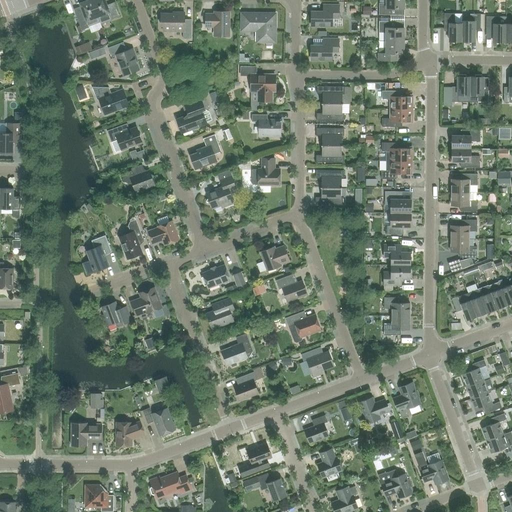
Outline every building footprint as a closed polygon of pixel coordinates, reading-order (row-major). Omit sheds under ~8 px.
[(100,22),(91,0),(89,0),(80,4),(84,14),(76,17),(81,30),(89,27),(100,22)] [(104,0),(91,0),(100,22),(100,24),(119,16),(114,2),(107,5),(104,0)] [(404,9),(403,0),(386,0),(386,3),(379,3),(379,15),(390,15),(390,9),(404,9)] [(325,12),(311,12),(311,26),(332,27),(332,18),(338,18),(339,5),(325,5),(325,12)] [(183,39),(191,39),(191,20),(184,19),(184,13),(177,13),(177,14),(161,14),(161,26),(163,26),(163,31),(183,31),(183,39)] [(228,37),(228,32),(228,13),(215,13),(215,15),(207,15),(207,26),(215,26),(215,37),(228,37)] [(275,39),(275,14),(241,13),(241,31),(258,31),(258,39),(261,42),(272,42),(275,39)] [(454,14),(448,14),(444,14),(444,29),(449,29),(449,41),(462,42),(462,24),(454,23),(454,14)] [(462,24),(462,42),(474,42),(474,28),(480,28),(480,14),(470,14),(470,21),(462,21),(462,24)] [(506,42),(506,24),(506,17),(486,17),(486,29),(493,29),(493,42),(506,42)] [(403,28),(390,28),(390,21),(379,21),(379,33),(386,33),(386,41),(403,41),(403,28)] [(325,46),(311,46),(311,60),(331,60),(332,52),(338,52),(338,39),(325,39),(325,46)] [(403,54),(403,41),(386,41),(386,49),(378,49),(378,60),(397,60),(397,54),(403,54)] [(135,57),(132,49),(127,51),(123,42),(108,48),(111,57),(116,55),(124,76),(139,70),(134,57),(135,57)] [(275,91),(275,75),(256,75),(256,67),(241,67),(241,76),(252,76),(251,91),(258,91),(258,101),(271,101),(272,91),(275,91)] [(470,77),(458,77),(457,89),(452,89),(452,102),(470,102),(470,77)] [(483,77),(470,77),(470,102),(488,102),(488,90),(483,90),(483,77)] [(344,94),(344,87),(317,86),(316,93),(322,94),(322,103),(342,104),(342,94),(344,94)] [(129,106),(123,90),(111,94),(109,88),(92,87),(97,100),(99,99),(105,115),(129,106)] [(390,109),(412,109),(412,97),(397,97),(397,91),(382,91),(382,99),(390,99),(390,109)] [(188,115),(176,119),(182,134),(207,124),(206,122),(212,120),(209,111),(205,110),(209,108),(205,97),(201,99),(184,105),(188,115)] [(342,113),(342,104),(322,103),(322,113),(316,113),(316,120),(344,121),(344,113),(342,113)] [(411,122),(412,109),(390,109),(390,119),(382,119),(382,127),(397,127),(397,121),(411,122)] [(259,135),(280,135),(280,122),(267,121),(267,115),(252,115),(252,122),(259,122),(259,135)] [(0,133),(0,152),(13,153),(13,141),(20,141),(20,124),(7,123),(7,133),(0,133)] [(117,140),(121,150),(142,142),(137,127),(116,135),(114,129),(107,131),(111,142),(117,140)] [(344,129),(326,128),(316,128),(316,135),(322,135),(322,145),(341,146),(341,136),(344,136),(344,129)] [(222,131),(226,141),(234,138),(230,129),(222,131)] [(451,149),(471,149),(471,141),(480,141),(480,130),(465,130),(465,136),(452,136),(451,149)] [(201,151),(190,155),(195,170),(217,162),(214,154),(221,152),(214,135),(203,139),(206,147),(200,149),(201,151)] [(396,143),(381,143),(381,151),(386,151),(386,161),(411,161),(411,149),(396,149),(396,143)] [(341,155),(341,146),(322,145),(322,155),(316,155),(316,162),(343,163),(343,155),(341,155)] [(470,156),(471,149),(451,149),(451,162),(464,162),(464,168),(479,168),(479,156),(470,156)] [(252,169),(252,185),(258,185),(279,185),(280,170),(274,170),(274,159),(262,158),(262,169),(258,169),(252,169)] [(386,171),(381,171),(381,179),(396,179),(396,173),(411,174),(411,161),(386,161),(386,171)] [(136,192),(154,185),(153,181),(155,176),(150,174),(149,171),(145,172),(142,165),(131,169),(132,171),(122,174),(124,182),(128,184),(132,182),(136,192)] [(239,168),(244,175),(249,172),(244,165),(239,168)] [(343,170),(326,170),(316,170),(316,177),(321,177),(321,187),(341,188),(341,178),(343,178),(343,170)] [(510,172),(497,172),(497,184),(510,184),(510,172)] [(451,193),(469,193),(469,185),(477,185),(477,174),(463,174),(463,180),(451,180),(451,193)] [(221,204),(222,208),(234,203),(229,191),(236,188),(231,176),(220,181),(222,187),(206,193),(209,201),(208,203),(213,206),(213,207),(221,204)] [(341,197),(341,188),(321,187),(321,197),(315,197),(315,204),(343,205),(343,197),(341,197)] [(1,189),(1,209),(12,209),(12,217),(19,217),(20,201),(13,201),(13,189),(1,189)] [(486,190),(486,204),(496,205),(496,190),(486,190)] [(391,213),(411,213),(411,200),(400,200),(400,192),(385,192),(385,204),(391,204),(391,213)] [(469,200),(469,193),(451,193),(451,206),(463,206),(463,211),(477,212),(477,200),(469,200)] [(410,227),(411,213),(391,213),(390,226),(387,226),(387,234),(403,235),(403,227),(410,227)] [(119,237),(127,259),(142,254),(137,241),(143,238),(136,219),(130,222),(128,226),(130,233),(119,237)] [(451,239),(468,239),(469,231),(477,232),(477,220),(463,220),(463,226),(451,226),(451,239)] [(163,240),(164,245),(179,240),(172,221),(157,226),(158,228),(148,232),(153,244),(163,240)] [(83,264),(87,274),(109,266),(104,252),(111,250),(105,235),(91,241),(94,249),(87,251),(90,261),(83,264)] [(468,246),(468,239),(451,239),(450,252),(462,252),(462,258),(476,258),(476,246),(468,246)] [(391,265),(410,265),(410,252),(401,252),(401,245),(384,245),(384,258),(391,258),(391,265)] [(281,264),(289,261),(283,246),(275,249),(274,247),(260,252),(267,271),(281,265),(281,264)] [(4,263),(0,262),(0,288),(13,289),(13,269),(4,268),(4,263)] [(410,278),(410,265),(391,265),(391,272),(384,272),(383,285),(400,285),(400,278),(410,278)] [(208,288),(230,280),(224,266),(203,274),(208,288)] [(478,266),(470,269),(472,274),(480,271),(478,266)] [(237,286),(245,284),(241,272),(233,275),(237,286)] [(282,288),(287,302),(307,294),(302,281),(297,282),(294,274),(275,281),(279,290),(282,288)] [(511,303),(511,288),(511,285),(505,287),(502,280),(498,281),(498,282),(507,305),(511,303)] [(497,309),(507,305),(498,282),(488,286),(497,309)] [(497,309),(488,286),(488,285),(477,289),(487,313),(497,309)] [(161,308),(154,288),(139,293),(141,298),(131,302),(135,315),(146,311),(147,313),(161,308)] [(476,317),(487,313),(477,289),(467,293),(476,317)] [(466,321),(476,317),(467,293),(451,299),(456,312),(462,310),(466,321)] [(392,316),(410,316),(410,303),(398,303),(398,297),(384,297),(384,309),(392,309),(392,316)] [(214,311),(206,314),(212,329),(233,321),(229,312),(234,310),(229,298),(212,304),(214,311)] [(118,310),(115,302),(102,307),(105,315),(102,315),(106,326),(115,322),(117,326),(131,321),(126,307),(118,310)] [(301,337),(320,329),(315,315),(301,320),(299,314),(286,319),(289,328),(290,328),(294,341),(297,342),(300,341),(301,339),(301,337)] [(409,329),(410,316),(392,316),(392,323),(383,323),(383,335),(397,335),(397,329),(409,329)] [(233,346),(221,351),(227,366),(248,358),(246,354),(253,352),(248,340),(233,346)] [(320,371),(334,366),(329,352),(323,354),(321,347),(301,355),(304,362),(307,361),(313,377),(322,374),(320,371)] [(503,366),(509,364),(505,352),(499,354),(503,366)] [(466,387),(483,380),(479,368),(486,366),(484,360),(472,364),(474,370),(462,374),(466,387)] [(238,386),(234,388),(239,400),(258,393),(254,381),(257,380),(254,372),(236,379),(238,386)] [(9,386),(20,384),(18,373),(1,377),(3,385),(0,385),(0,413),(14,410),(9,386)] [(160,393),(169,389),(165,378),(156,381),(160,393)] [(471,399),(488,392),(483,380),(466,387),(471,399)] [(407,409),(420,404),(412,383),(399,388),(402,395),(393,399),(397,410),(406,407),(407,409)] [(143,386),(133,389),(138,408),(149,406),(143,386)] [(488,392),(471,399),(475,411),(488,406),(490,412),(502,407),(500,402),(493,404),(488,392)] [(389,411),(385,400),(374,403),(372,398),(359,403),(366,424),(380,419),(379,415),(389,411)] [(159,435),(175,430),(167,408),(152,414),(150,408),(143,411),(147,424),(154,421),(159,435)] [(486,440),(503,434),(499,422),(506,419),(504,414),(492,418),(494,424),(482,428),(486,440)] [(314,426),(304,430),(309,443),(328,436),(324,423),(327,422),(325,415),(311,420),(314,426)] [(132,423),(116,423),(116,446),(131,446),(131,438),(137,436),(137,437),(145,434),(140,422),(133,424),(132,424),(132,423)] [(390,425),(397,443),(405,440),(398,422),(390,425)] [(101,440),(101,424),(87,424),(87,423),(71,423),(71,446),(87,446),(87,440),(101,440)] [(505,454),(511,451),(511,435),(511,432),(503,434),(486,440),(491,453),(503,448),(505,454)] [(251,464),(238,469),(241,477),(269,466),(266,459),(272,457),(267,444),(247,452),(251,464)] [(323,462),(317,464),(322,478),(326,476),(328,481),(339,477),(337,472),(341,471),(336,457),(335,458),(332,449),(320,453),(323,462)] [(422,452),(414,455),(420,470),(424,482),(433,479),(435,484),(448,480),(448,479),(448,477),(441,460),(428,465),(428,467),(427,467),(422,452)] [(412,493),(409,485),(410,484),(409,480),(407,480),(405,474),(398,476),(395,469),(385,473),(385,472),(378,475),(386,496),(396,492),(398,498),(412,493)] [(180,494),(191,490),(186,476),(179,478),(177,473),(160,479),(159,477),(150,481),(152,487),(150,487),(150,489),(152,494),(153,495),(155,494),(157,498),(178,490),(180,494)] [(260,486),(261,490),(268,488),(273,501),(286,496),(280,478),(271,482),(267,473),(243,482),(246,491),(260,486)] [(113,511),(113,495),(106,495),(106,494),(103,491),(105,490),(102,487),(100,488),(99,487),(92,487),(91,485),(88,485),(86,488),(86,490),(87,492),(87,506),(101,506),(101,511),(113,511)] [(339,500),(332,503),(335,511),(347,511),(358,508),(353,495),(358,494),(355,486),(349,488),(348,487),(336,491),(339,500)] [(15,511),(16,502),(0,502),(0,511),(15,511)]
